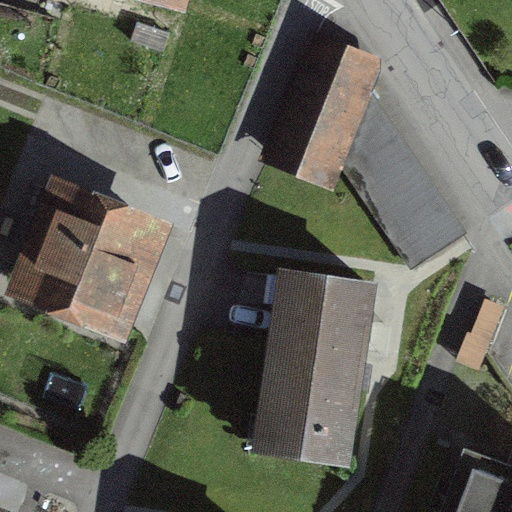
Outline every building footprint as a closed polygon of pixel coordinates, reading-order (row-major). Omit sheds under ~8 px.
[(376,65),(319,42),(271,161),(327,184),(338,157),(364,93),(376,65)] [(462,232),(364,93),(338,157),(412,266),(462,232)] [(174,212),(66,162),(8,287),(117,337),(174,212)] [(273,260),(252,441),(358,453),(379,272),(273,260)] [(511,511),(511,449),(466,432),(436,511),(511,511)] [(40,511),(0,497),(0,511),(40,511)]
